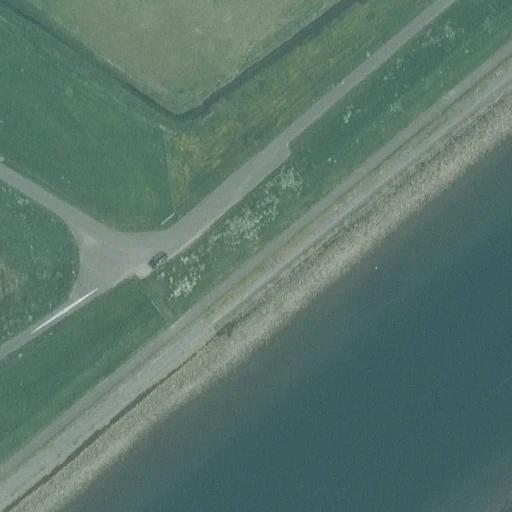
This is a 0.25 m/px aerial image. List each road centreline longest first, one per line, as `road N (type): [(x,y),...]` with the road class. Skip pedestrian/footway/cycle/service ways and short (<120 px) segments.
road 1 (unclassified): [(142,253),(445,0)]
road 2 (unclassified): [(0,352),(142,253)]
road 3 (unclassified): [(0,167),(142,253)]
